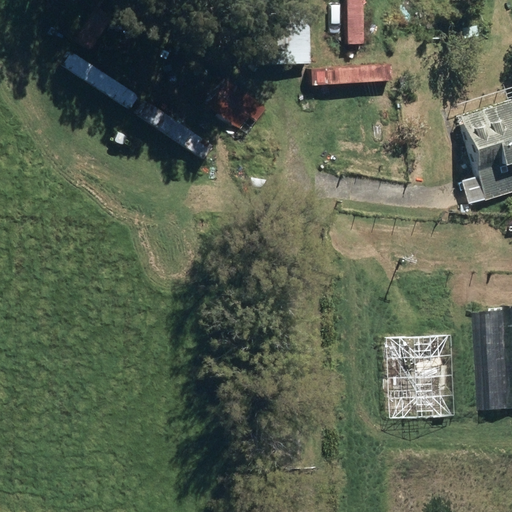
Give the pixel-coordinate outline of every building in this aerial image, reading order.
[(256,65),(308,65),(308,9),(255,9),(256,65)] [(227,85),(209,111),(248,137),(265,111),(227,85)] [(511,98),(440,119),(465,206),(506,195),(507,194),(508,194),(509,193),(510,193),(511,192),(511,191),(511,98)] [(511,314),(481,314),(481,413),(511,413),(511,314)] [(384,332),(384,422),(456,422),(455,332),(384,332)]
